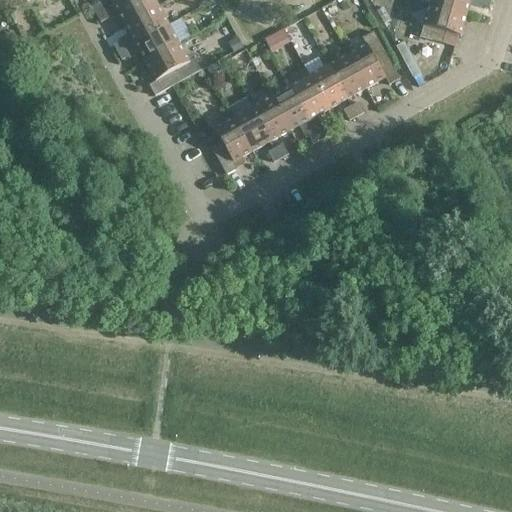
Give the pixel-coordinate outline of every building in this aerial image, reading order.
[(158,7),(153,0),(125,0),(114,7),(124,26),(158,7)] [(420,0),(420,3),(429,6),(466,16),(470,4),(480,7),(489,9),(491,1),(487,0),(420,0)] [(92,9),(96,16),(107,10),(103,3),(92,9)] [(466,16),(429,6),(420,37),(412,35),(412,36),(442,45),(446,33),(460,37),(466,16)] [(168,26),(158,7),(124,26),(131,37),(113,47),(117,54),(168,26)] [(111,18),(107,10),(96,16),(100,24),(111,18)] [(179,45),(168,26),(117,54),(121,62),(139,52),(145,63),(179,45)] [(283,31),(264,41),(271,53),(290,43),(283,31)] [(366,46),(347,57),(366,90),(385,80),(389,87),(399,81),(373,33),(362,39),(366,46)] [(14,34),(0,41),(7,54),(21,46),(14,34)] [(237,40),(228,45),(233,53),(241,49),(237,40)] [(189,64),(179,45),(145,63),(156,83),(149,87),(155,97),(201,72),(195,61),(189,64)] [(366,90),(347,57),(328,67),(347,101),(366,90)] [(414,62),(406,66),(413,79),(421,74),(414,62)] [(219,65),(207,71),(211,78),(222,72),(219,65)] [(347,101),(328,67),(309,78),(328,111),(347,101)] [(328,111),(309,78),(290,88),(319,139),(326,135),(317,117),(328,111)] [(319,139),(290,88),(272,98),(290,132),(301,126),(311,143),(319,139)] [(290,132),(272,98),(253,109),(271,143),(290,132)] [(358,103),(351,108),(356,118),(364,114),(358,103)] [(356,118),(351,108),(343,112),(349,122),(356,118)] [(271,143),(253,109),(234,119),(252,153),(271,143)] [(252,153),(234,119),(214,130),(221,143),(211,149),(226,176),(237,171),(233,164),(252,153)] [(282,145),(275,149),(281,160),(288,156),(282,145)] [(281,160),(275,149),(267,154),(273,164),(281,160)]
